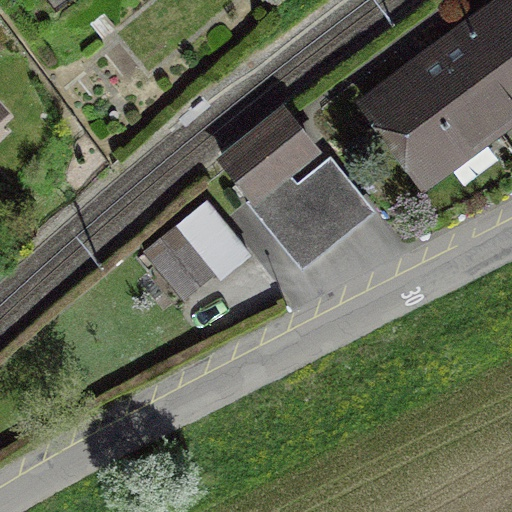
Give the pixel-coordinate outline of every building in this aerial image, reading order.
[(511,6),(437,65),(493,137),(511,122),(511,6)] [(493,137),(437,65),(359,125),(415,198),(493,137)] [(219,174),(248,211),(311,162),(282,125),(219,174)] [(327,169),(294,194),(335,248),(368,222),(327,169)] [(294,194),(256,223),(297,276),(335,248),(294,194)] [(202,215),(173,237),(207,282),(236,260),(202,215)] [(172,308),(207,282),(173,237),(138,264),(172,308)]
